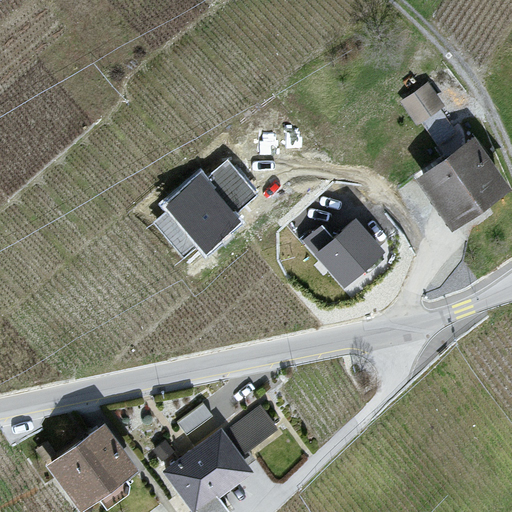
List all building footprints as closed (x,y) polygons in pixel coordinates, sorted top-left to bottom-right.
[(431,80),(403,103),(423,127),(451,105),(431,80)] [(511,175),(484,136),(427,177),(464,229),(511,195),(511,175)] [(161,191),(202,239),(238,209),(197,161),(161,191)] [(382,253),(356,223),(335,241),(321,226),(305,240),(345,285),(382,253)] [(188,428),(211,408),(203,399),(180,418),(188,428)] [(262,405),(226,432),(246,456),(282,432),(262,405)] [(111,424),(53,467),(89,511),(148,469),(111,424)] [(226,432),(167,475),(200,511),(205,511),(259,472),(246,456),(226,432)]
